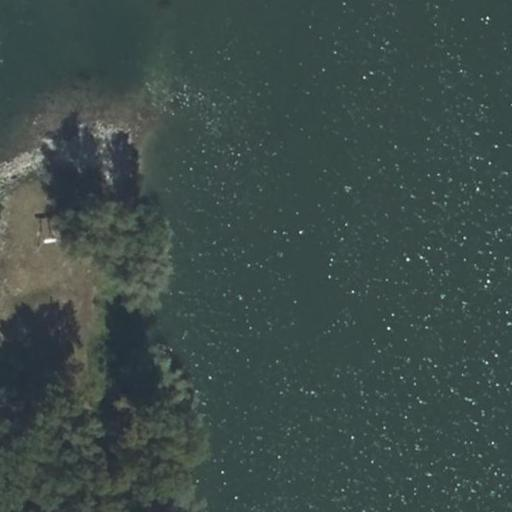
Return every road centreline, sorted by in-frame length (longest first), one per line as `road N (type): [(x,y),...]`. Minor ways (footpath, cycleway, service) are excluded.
road 1 (track): [(97,511),(86,284)]
road 2 (track): [(0,416),(31,286),(86,284)]
